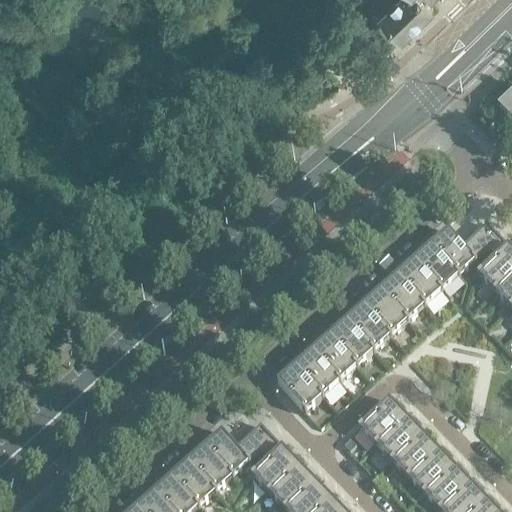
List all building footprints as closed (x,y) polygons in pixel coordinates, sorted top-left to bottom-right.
[(381,0),(388,7),(380,14),(401,36),(404,33),(407,36),(416,27),(413,24),(434,4),(430,0),(429,0),(381,0)] [(511,99),(500,111),(511,124),(511,99)] [(487,229),(464,251),(477,265),(488,255),(495,262),(496,261),(497,262),(509,250),(487,229)] [(449,235),(432,250),(460,281),(461,281),(459,278),(465,274),(466,275),(475,267),(476,268),(476,267),(477,266),(477,265),(464,251),(449,235)] [(432,250),(415,265),(443,297),(444,296),(442,294),(448,289),(449,290),(459,282),(460,281),(432,250)] [(483,275),(478,280),(479,282),(481,280),(486,285),(485,286),(494,295),(494,296),(494,297),(511,280),(511,253),(509,250),(497,262),(496,261),(495,262),(483,274),(483,275)] [(415,265),(398,280),(426,312),(427,311),(425,309),(431,304),(432,306),(442,297),(443,297),(415,265)] [(398,280),(381,295),(409,327),(410,326),(408,324),(414,319),(415,321),(425,312),(425,313),(426,312),(398,280)] [(511,280),(494,297),(495,298),(497,296),(502,301),(501,302),(510,312),(509,312),(510,313),(511,311),(511,280)] [(381,295),(364,310),(392,342),(393,341),(391,339),(396,334),(398,336),(408,327),(408,328),(409,327),(381,295)] [(364,310),(347,325),(375,357),(376,356),(374,354),(379,349),(381,351),(391,342),(391,343),(392,342),(364,310)] [(347,325),(330,341),(358,372),(359,372),(357,369),(362,365),(364,366),(374,357),(374,358),(375,357),(347,325)] [(330,341),(313,356),(341,388),(342,387),(340,385),(345,380),(347,381),(357,373),(358,372),(330,341)] [(313,356),(296,371),(324,403),(325,402),(323,400),(328,395),(330,396),(340,388),(341,388),(313,356)] [(296,371),(278,387),(303,415),(306,419),(308,417),(306,415),(311,410),(313,412),(322,403),(323,404),(324,403),(296,371)] [(362,430),(359,433),(361,435),(363,433),(368,438),(366,440),(375,449),(375,450),(376,451),(406,421),(389,404),(363,430),(362,430)] [(406,421),(376,451),(377,451),(379,449),(384,455),(382,456),(391,465),(391,466),(392,467),(422,438),(406,421)] [(261,430),(238,453),(238,454),(251,468),(251,467),(262,457),(269,464),(270,463),(271,464),(283,452),(261,430)] [(223,436),(206,451),(234,483),(235,482),(233,480),(239,475),(240,477),(242,474),(249,468),(250,469),(250,468),(251,468),(238,454),(238,453),(223,436)] [(422,438),(392,467),(392,468),(395,466),(400,471),(398,472),(407,482),(408,483),(438,454),(422,438)] [(206,451),(189,466),(217,498),(218,497),(216,495),(222,490),(223,492),(225,489),(233,483),(233,484),(234,483),(206,451)] [(257,476),(252,481),(253,483),(255,481),(260,486),(259,487),(261,490),(268,497),(267,497),(268,498),(299,469),(283,452),(271,464),(270,463),(269,464),(257,476)] [(438,454),(408,483),(408,484),(410,482),(415,487),(414,489),(423,498),(422,499),(423,500),(454,470),(438,454)] [(189,466),(172,481),(199,511),(200,511),(199,510),(204,505),(206,507),(208,505),(216,498),(216,499),(217,498),(189,466)] [(299,469),(268,498),(269,499),(271,497),(276,502),(275,504),(277,506),(282,511),(286,511),(315,485),(299,469)] [(454,470),(423,500),(424,501),(426,499),(431,504),(430,505),(436,511),(443,511),(470,487),(454,470)] [(199,511),(172,481),(155,497),(168,511),(199,511)] [(315,485),(286,511),(319,511),(331,502),(315,485)] [(470,487),(443,511),(476,511),(485,503),(470,487)] [(168,511),(155,497),(138,511),(168,511)] [(340,511),(331,502),(319,511),(340,511)] [(494,511),(485,503),(476,511),(494,511)]
